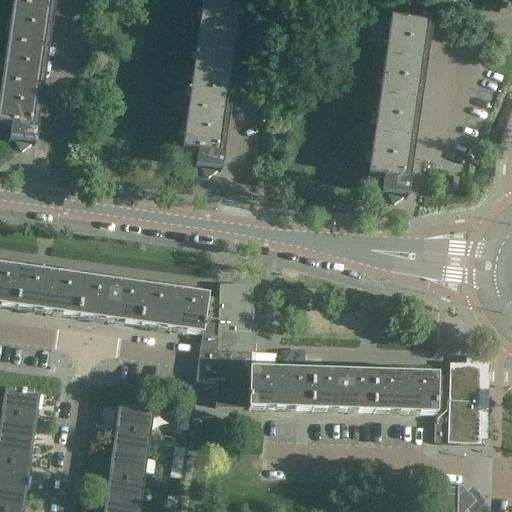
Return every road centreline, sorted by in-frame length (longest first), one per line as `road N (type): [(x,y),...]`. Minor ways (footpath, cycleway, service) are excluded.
road 1 (residential): [(498,476),(277,459)]
road 2 (residential): [(225,229),(247,12)]
road 3 (residential): [(34,201),(55,0)]
road 4 (unclassified): [(225,229),(34,201)]
road 5 (residential): [(511,28),(445,40),(429,150)]
road 6 (unclassified): [(352,251),(511,291)]
road 7 (residential): [(62,511),(84,351)]
road 8 (unclassified): [(511,253),(352,251)]
road 9 (unclassified): [(352,251),(225,229)]
